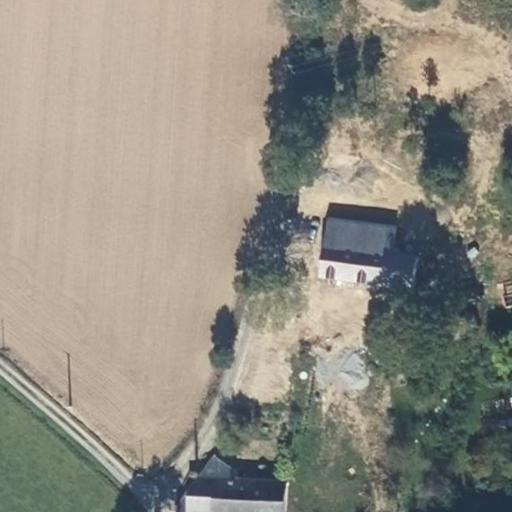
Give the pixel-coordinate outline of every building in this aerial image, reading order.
[(325,183),(325,164),(308,163),(304,208),(320,208),(320,183),(325,183)] [(407,246),(394,244),(394,227),(330,219),(322,277),(402,288),(407,246)] [(407,246),(402,288),(413,290),(418,253),(411,253),(411,247),(407,246)] [(453,340),(501,328),(498,312),(449,324),(453,340)] [(304,511),(304,478),(280,475),(279,481),(249,478),(250,475),(233,472),(230,511),(304,511)]
